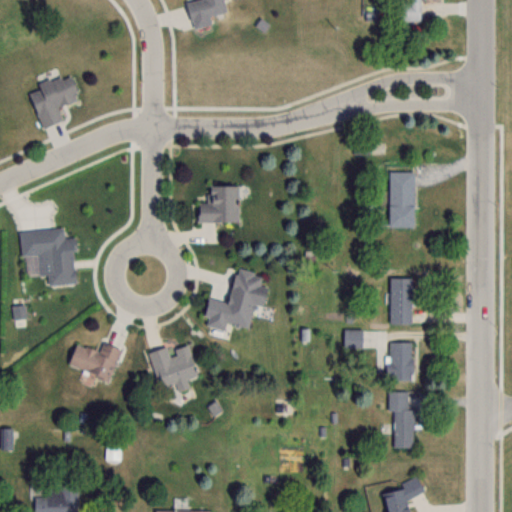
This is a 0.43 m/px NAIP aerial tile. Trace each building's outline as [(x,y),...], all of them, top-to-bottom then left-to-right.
[(187,0),(185,1),(191,28),(210,24),(208,15),(224,11),(221,0),(187,0)] [(409,0),(409,2),(392,2),(392,20),(421,20),(421,0),(409,0)] [(77,98),(69,73),(36,83),(37,89),(29,91),(39,126),(61,119),(56,105),(77,98)] [(412,226),(412,170),(388,170),(388,226),(412,226)] [(196,222),(238,222),(238,184),(209,184),(209,202),(196,202),(196,222)] [(20,254),(36,253),(37,274),(47,273),(47,284),(75,282),(72,237),(63,238),(62,227),(19,230),(20,254)] [(248,328),(253,304),(261,305),(265,286),(259,285),(261,273),(233,268),(227,301),(207,297),(202,324),(224,328),(226,323),(248,328)] [(410,277),(388,277),(388,323),(410,323),(410,277)] [(108,379),(120,348),(102,341),(98,351),(75,343),(67,364),(108,379)] [(386,379),(410,379),(410,341),(386,341),(386,379)] [(148,351),(158,386),(196,375),(187,343),(169,348),(168,345),(148,351)] [(390,446),(412,446),(412,408),(409,408),(409,390),(390,390),(390,446)] [(124,441),(105,442),(106,460),(125,459),(124,441)] [(420,494),(418,477),(399,480),(401,487),(381,490),(384,511),(407,511),(405,496),(420,494)] [(33,495),(33,511),(75,511),(76,483),(43,483),(43,495),(33,495)]
